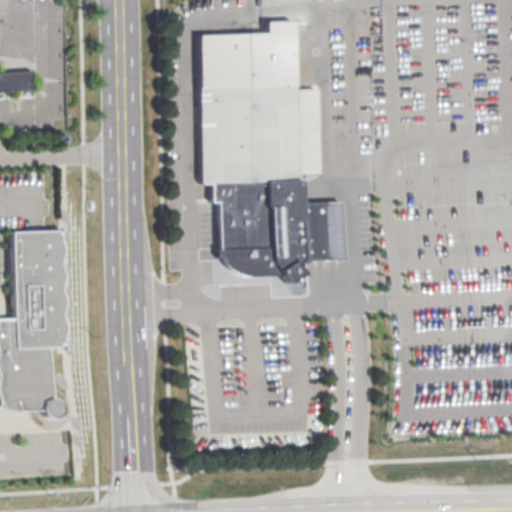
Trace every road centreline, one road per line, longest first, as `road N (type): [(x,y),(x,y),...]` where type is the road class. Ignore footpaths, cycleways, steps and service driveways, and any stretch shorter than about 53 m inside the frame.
road 1 (secondary): [(120,0),(131,374)]
road 2 (secondary): [(511,506),(349,511)]
